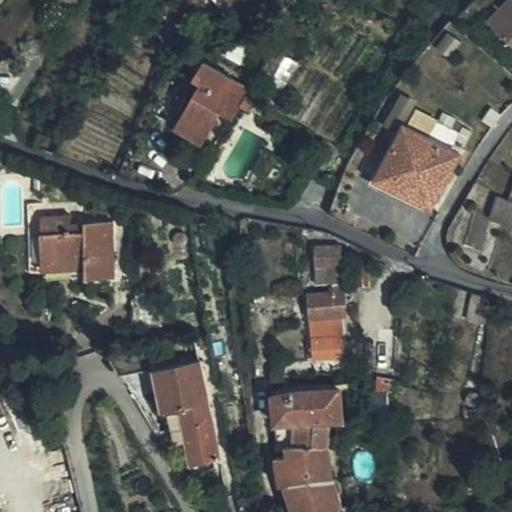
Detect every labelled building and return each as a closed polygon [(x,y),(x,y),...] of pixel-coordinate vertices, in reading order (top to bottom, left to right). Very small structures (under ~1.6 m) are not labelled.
[(215,0),(234,27),(272,0),(215,0)] [(493,29),(511,8),(511,0),(507,0),(486,21),(493,29)] [(511,8),(493,29),(511,46),(511,8)] [(239,39),(229,56),(242,64),(252,47),(239,39)] [(275,50),(258,78),(258,79),(283,92),(300,64),(275,50)] [(202,143),(221,113),(239,82),(206,62),(196,78),(203,82),(176,127),(202,143)] [(221,113),(234,120),(240,109),(247,97),(252,90),(239,82),(221,113)] [(408,118),(419,100),(405,91),(394,110),(408,118)] [(247,97),(240,109),(249,114),(256,103),(247,97)] [(469,148),(460,144),(467,130),(415,102),(374,179),(435,211),(469,148)] [(57,155),(62,142),(41,135),(36,148),(57,155)] [(292,165),(300,149),(290,144),(282,159),(292,165)] [(511,228),(511,225),(511,201),(508,200),(497,197),(489,220),(511,228)] [(116,278),(114,223),(86,222),(86,224),(72,224),(72,216),(42,216),(44,271),(86,270),(87,279),(116,278)] [(345,318),(342,246),(315,246),(317,285),(334,285),(334,293),(310,295),(311,320),(345,318)] [(486,323),(491,297),(474,293),(468,320),(486,323)] [(166,299),(142,299),(133,299),(133,329),(166,328),(166,299)] [(403,327),(415,329),(416,309),(405,308),(403,327)] [(347,360),(345,318),(311,320),(313,361),(347,360)] [(211,349),(209,336),(199,338),(202,351),(211,349)] [(155,371),(150,345),(134,347),(106,352),(120,377),(155,371)] [(202,361),(155,371),(163,411),(164,413),(181,410),(193,466),(222,460),(202,361)] [(395,395),(397,380),(387,379),(386,394),(395,395)] [(297,391),(273,394),(277,423),(293,423),(315,421),(331,422),(345,422),(342,389),(297,391)] [(181,410),(164,413),(192,466),(181,410)] [(295,511),(346,511),(337,480),(335,481),(329,446),(331,422),(315,421),(293,423),(294,446),(288,446),(288,450),(289,457),(278,457),(282,485),(287,484),(295,511)] [(293,423),(277,423),(277,451),(288,450),(288,446),(294,446),(293,423)]
